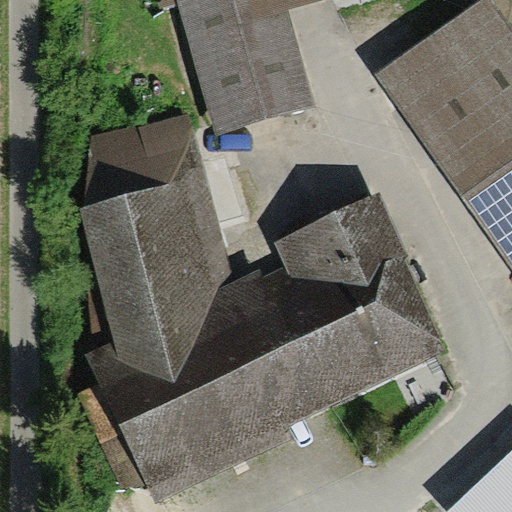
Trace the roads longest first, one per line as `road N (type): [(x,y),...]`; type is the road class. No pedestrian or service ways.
road 1 (track): [(337,101),(509,366),(392,486),(339,511)]
road 2 (residential): [(24,511),(13,247),(16,0)]
